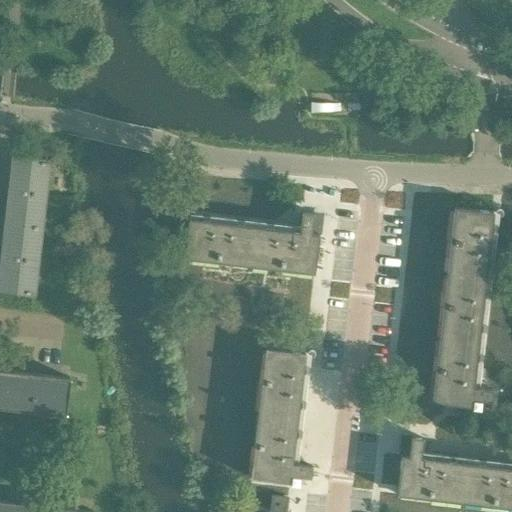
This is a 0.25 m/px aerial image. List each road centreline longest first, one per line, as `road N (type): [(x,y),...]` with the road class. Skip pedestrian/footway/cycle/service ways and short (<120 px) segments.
road 1 (residential): [(374,173),(0,115)]
road 2 (residential): [(334,511),(374,173)]
road 3 (secondary): [(331,0),(407,55),(511,93)]
road 4 (secondary): [(511,57),(462,42),(386,0)]
